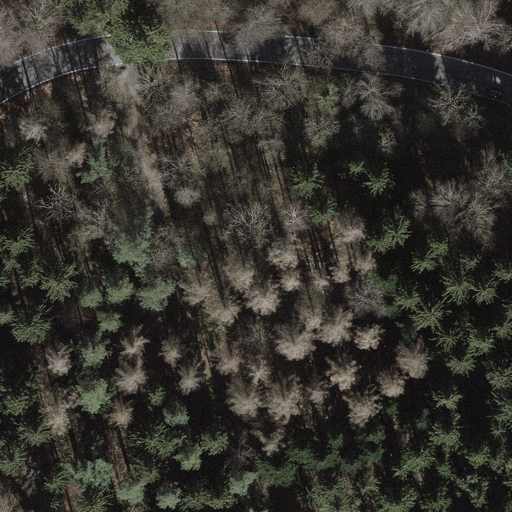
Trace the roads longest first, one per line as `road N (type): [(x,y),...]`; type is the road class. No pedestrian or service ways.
road 1 (tertiary): [(0,87),(78,55),(190,44),(416,63),(511,89)]
road 2 (track): [(511,176),(445,144),(389,137),(144,179)]
road 3 (track): [(144,179),(204,352),(285,511)]
road 4 (track): [(117,47),(144,179)]
